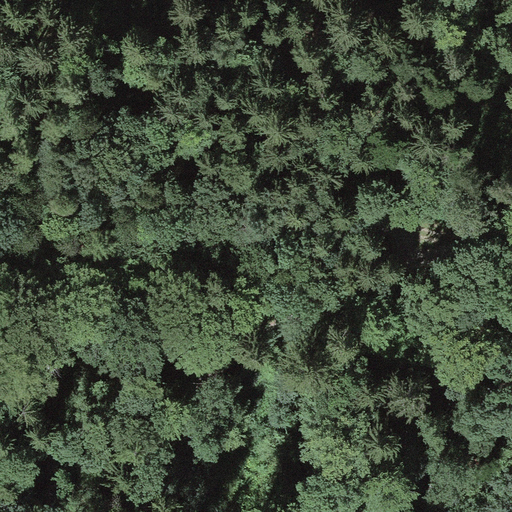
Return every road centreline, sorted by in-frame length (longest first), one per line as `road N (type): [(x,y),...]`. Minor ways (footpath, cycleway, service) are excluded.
road 1 (track): [(0,257),(99,252),(301,221),(364,224),(429,240)]
road 2 (track): [(149,511),(152,458),(187,394),(237,351),(375,279),(429,240)]
